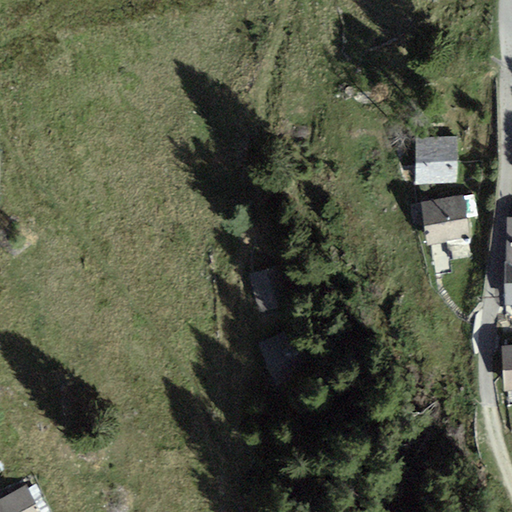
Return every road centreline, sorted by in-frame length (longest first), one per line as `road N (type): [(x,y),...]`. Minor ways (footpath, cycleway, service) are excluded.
road 1 (track): [(279,0),(234,200),(218,511)]
road 2 (track): [(305,0),(333,96),(391,163),(420,266),(446,301),(490,328)]
road 3 (track): [(511,78),(490,328),(500,426),(511,455)]
